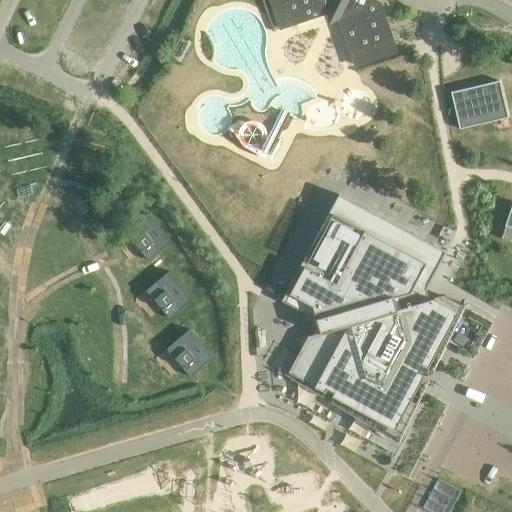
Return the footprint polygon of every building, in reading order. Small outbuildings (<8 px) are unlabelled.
[(328,12),(333,0),(270,0),(280,28),(328,12)] [(355,65),(396,51),(380,4),(372,0),(347,0),(339,17),(355,65)] [(499,81),(450,92),(459,129),(460,129),(459,123),(505,112),(507,118),(508,117),(499,81)] [(75,129),(62,169),(88,179),(103,138),(75,129)] [(11,156),(0,162),(0,196),(6,207),(31,192),(11,156)] [(447,251),(338,193),(283,294),(280,301),(316,321),(320,332),(306,337),(286,373),(398,442),(429,378),(463,305),(444,295),(430,299),(427,288),(447,251)] [(159,220),(121,242),(135,268),(173,247),(159,220)] [(147,295),(151,326),(195,320),(190,291),(147,295)] [(459,333),(453,342),(464,348),(469,339),(459,333)] [(196,350),(154,350),(152,380),(195,382),(196,350)]
